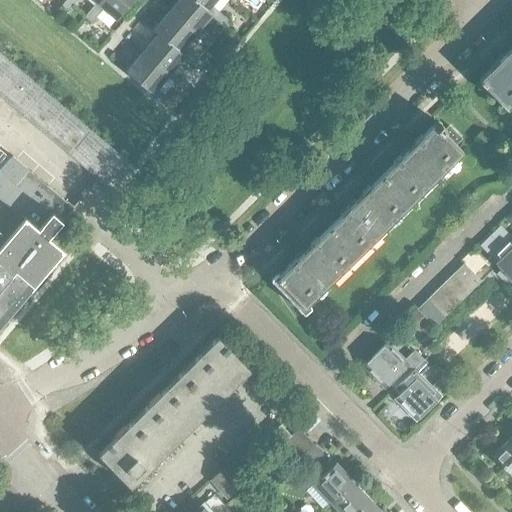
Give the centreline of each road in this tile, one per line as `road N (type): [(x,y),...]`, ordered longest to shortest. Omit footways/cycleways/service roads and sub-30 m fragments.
road 1 (residential): [(217,279),(485,11)]
road 2 (residential): [(319,387),(511,199)]
road 3 (residential): [(0,410),(217,279)]
road 4 (residential): [(319,387),(217,279)]
road 5 (residential): [(410,482),(511,382)]
road 6 (residential): [(410,482),(319,387)]
